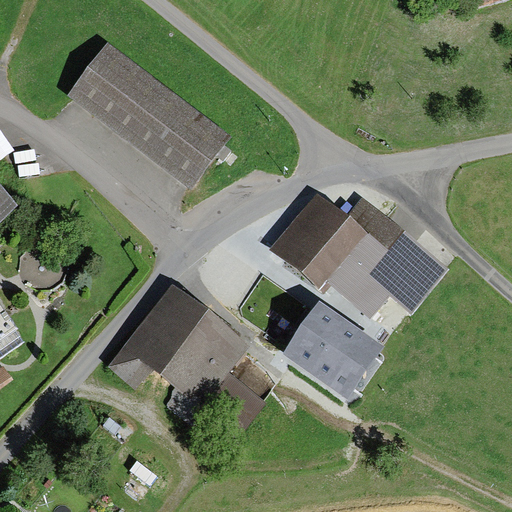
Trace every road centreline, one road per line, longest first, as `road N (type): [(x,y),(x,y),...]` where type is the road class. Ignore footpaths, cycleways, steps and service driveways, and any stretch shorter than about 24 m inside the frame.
road 1 (residential): [(186,253),(0,458)]
road 2 (residential): [(155,0),(366,172)]
road 3 (residential): [(0,105),(186,253)]
road 4 (residential): [(366,172),(276,194),(218,222),(186,253)]
road 5 (unclassified): [(511,287),(366,172)]
road 6 (residential): [(511,142),(366,172)]
